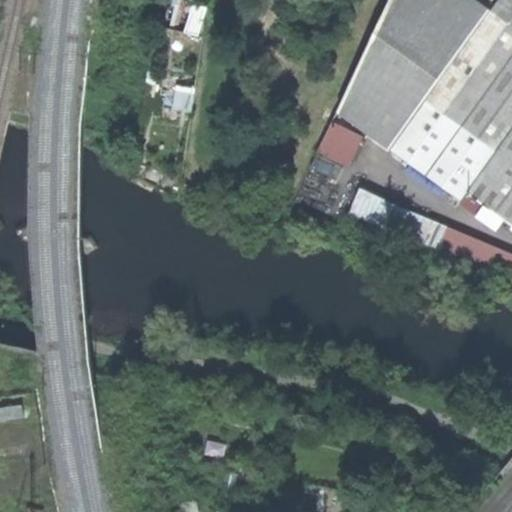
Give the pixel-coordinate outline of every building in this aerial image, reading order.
[(203,6),(181,0),(170,0),(163,24),(200,34),(203,6)] [(367,8),(348,0),(293,0),(288,13),(352,43),(367,8)] [(391,0),(378,29),(340,109),(394,149),(427,173),(465,200),(472,192),(511,220),(511,0),(501,0),(493,11),(477,0),(391,0)] [(362,137),(343,129),(330,158),(350,166),(362,137)] [(324,208),(334,185),(312,176),(299,201),(324,208)] [(364,188),(354,210),(430,242),(440,220),(364,188)]
